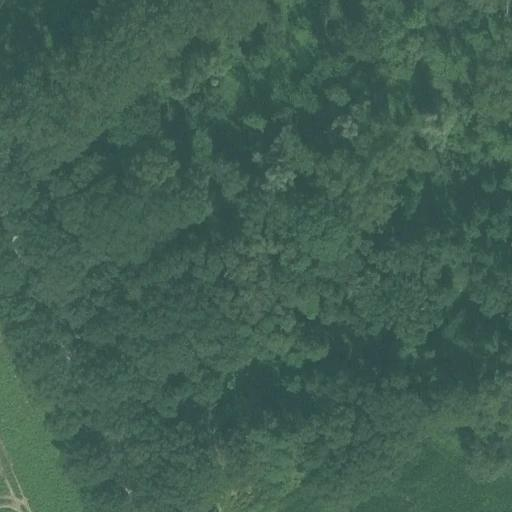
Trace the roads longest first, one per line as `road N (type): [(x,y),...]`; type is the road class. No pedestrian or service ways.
road 1 (track): [(111,431),(308,358),(445,283),(511,273)]
road 2 (unclassified): [(147,511),(0,181)]
